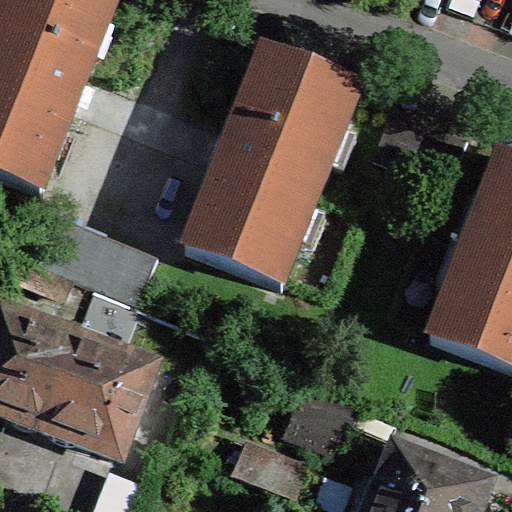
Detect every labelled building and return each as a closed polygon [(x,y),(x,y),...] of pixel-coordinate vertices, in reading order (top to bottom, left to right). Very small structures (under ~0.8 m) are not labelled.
[(118,0),(7,0),(0,20),(0,181),(42,198),(118,0)] [(359,92),(264,55),(186,255),(281,292),(359,92)] [(469,142),(393,113),(373,163),(449,193),(469,142)] [(511,165),(501,161),(431,345),(511,375),(511,165)] [(58,219),(37,269),(71,283),(138,311),(159,261),(58,219)] [(71,283),(37,269),(23,263),(14,285),(63,304),(71,283)] [(76,341),(0,313),(0,417),(8,420),(14,428),(22,432),(31,434),(43,433),(76,341)] [(154,369),(76,341),(43,433),(54,441),(59,445),(67,446),(76,444),(121,461),(154,369)] [(297,417),(292,415),(281,439),(328,460),(340,431),(346,434),(357,410),(309,390),(297,417)] [(305,469),(245,447),(232,479),(293,501),(305,469)] [(370,511),(479,511),(489,486),(394,451),(370,511)]
